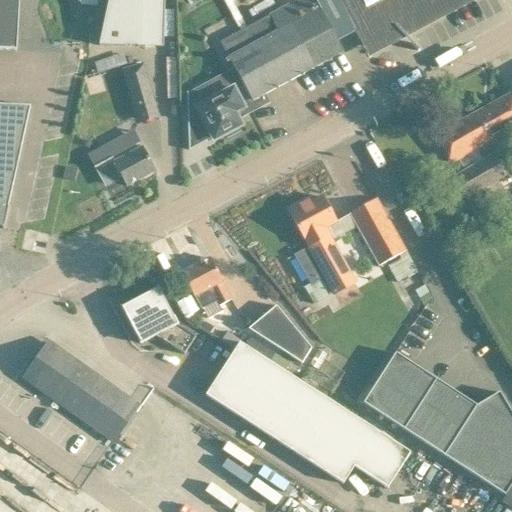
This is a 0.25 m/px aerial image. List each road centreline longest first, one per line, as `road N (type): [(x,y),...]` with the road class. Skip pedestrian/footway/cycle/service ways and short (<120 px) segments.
road 1 (unclassified): [(0,314),(112,245),(511,31)]
road 2 (unknown): [(67,273),(183,408)]
